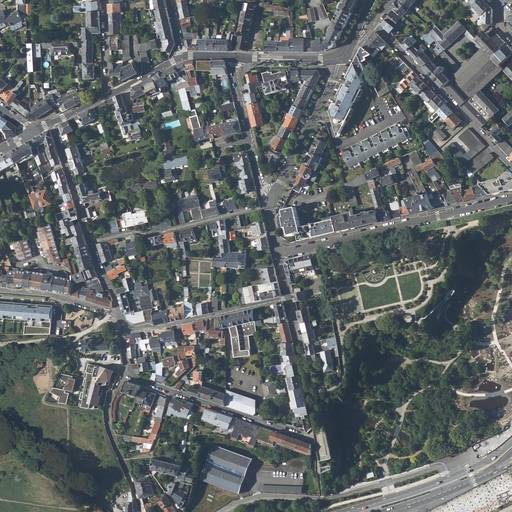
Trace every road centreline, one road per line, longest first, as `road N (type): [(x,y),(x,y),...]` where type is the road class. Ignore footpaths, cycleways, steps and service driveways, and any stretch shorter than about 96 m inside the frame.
road 1 (residential): [(278,254),(511,197)]
road 2 (residential): [(222,511),(263,496),(332,496),(435,466),(446,479)]
road 3 (residential): [(511,166),(372,25)]
road 4 (residential): [(305,436),(171,392),(127,367)]
road 5 (residential): [(91,242),(267,209)]
road 6 (residential): [(342,56),(267,209)]
road 7 (residential): [(287,297),(122,333)]
road 8 (residential): [(287,297),(319,427)]
road 9 (residential): [(91,242),(53,122)]
road 10 (residential): [(0,288),(118,315)]
